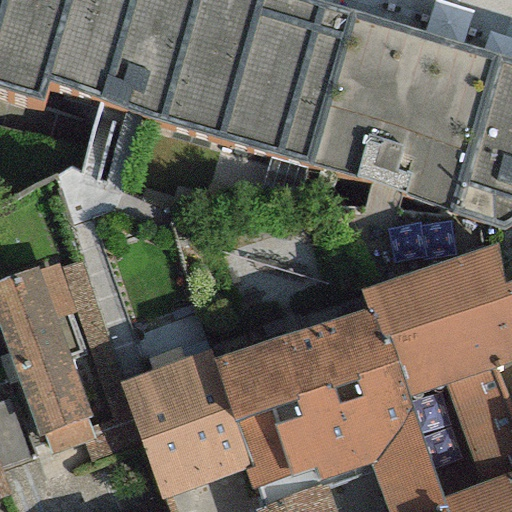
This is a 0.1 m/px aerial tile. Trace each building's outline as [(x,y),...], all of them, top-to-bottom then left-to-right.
[(0,0),(0,87),(40,99),(46,78),(110,103),(497,230),(511,221),(511,63),(302,0),(0,0)] [(310,227),(226,245),(237,295),(321,276),(310,227)] [(492,243),(360,292),(366,309),(378,342),(388,338),(411,400),(445,387),(511,362),(511,280),(507,282),(492,243)] [(36,267),(0,278),(0,337),(38,437),(44,435),(51,457),(84,443),(90,462),(140,443),(119,382),(122,381),(80,263),(58,269),(56,264),(37,270),(36,267)] [(366,309),(211,360),(249,470),(242,472),(256,507),(320,479),(333,511),(444,511),(439,499),(411,400),(388,338),(378,342),(366,309)] [(122,381),(119,382),(140,443),(160,501),(177,495),(242,472),(249,470),(211,360),(208,351),(134,377),(122,381)] [(474,485),(439,499),(444,511),(511,511),(511,424),(510,419),(511,417),(511,362),(445,387),(474,485)] [(12,384),(0,388),(0,506),(11,502),(0,473),(0,472),(32,460),(34,445),(12,384)] [(333,511),(320,479),(256,507),(250,508),(251,511),(333,511)]
